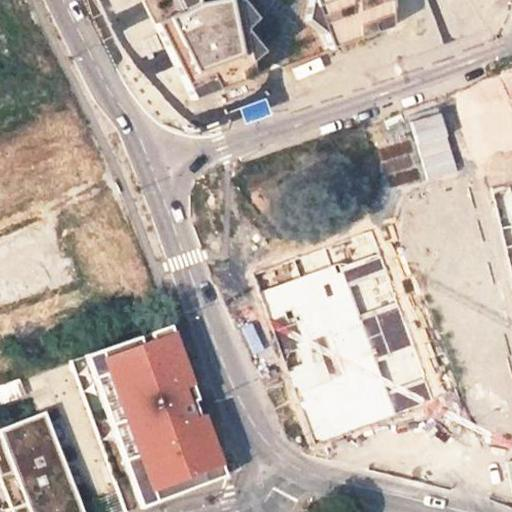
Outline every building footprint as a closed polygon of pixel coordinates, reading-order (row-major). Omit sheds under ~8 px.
[(141,0),(166,50),(191,101),(252,79),(252,65),(267,50),(251,29),(262,20),(244,0),(141,0)] [(316,0),(312,21),(331,31),(336,50),(396,25),(395,0),(316,0)] [(511,178),(492,183),(511,274),(511,178)] [(252,275),(313,447),(399,417),(338,245),(252,275)] [(137,336),(90,351),(132,465),(111,472),(125,511),(225,475),(202,412),(198,414),(192,398),(187,400),(182,387),(191,384),(170,325),(147,332),(150,339),(140,343),(137,336)] [(111,472),(132,465),(90,351),(69,359),(111,472)] [(187,400),(192,398),(196,396),(191,384),(182,387),(187,400)] [(77,511),(38,411),(0,425),(0,486),(10,511),(77,511)]
